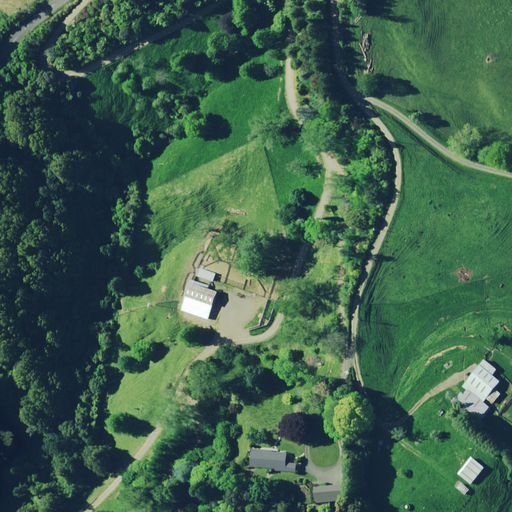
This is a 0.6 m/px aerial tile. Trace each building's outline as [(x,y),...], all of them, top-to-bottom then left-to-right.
[(217,273),(202,268),(199,276),(214,281),(217,273)] [(210,285),(193,279),(187,296),(215,305),(219,291),(209,288),(210,285)] [(464,393),(462,391),(457,398),(455,396),(451,401),(473,420),(476,416),(479,419),(490,407),(484,402),(487,398),(493,403),(502,393),(496,388),(501,381),(494,374),(498,369),(485,359),(463,386),(467,389),(464,393)] [(288,452),(252,449),(251,466),(278,469),(278,470),(297,472),(298,463),(288,462),(288,452)] [(484,467),(472,457),(459,474),(471,483),(484,467)] [(471,489),(463,482),(458,488),(467,494),(471,489)] [(343,500),(342,484),(315,487),(316,502),(343,500)]
